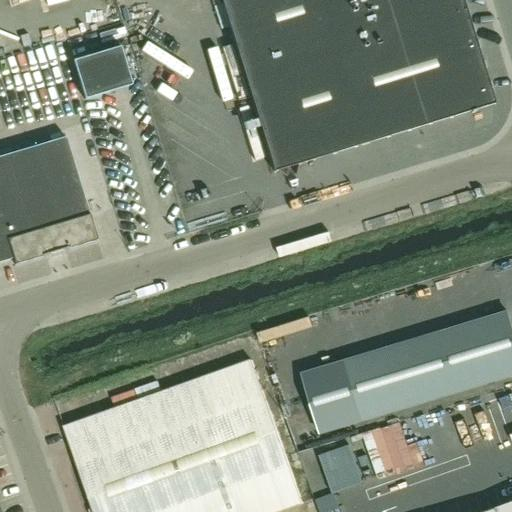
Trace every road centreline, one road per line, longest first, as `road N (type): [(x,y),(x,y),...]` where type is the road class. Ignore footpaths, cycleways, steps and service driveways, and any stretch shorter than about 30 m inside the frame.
road 1 (unclassified): [(0,314),(511,162)]
road 2 (unclassified): [(48,511),(0,372)]
